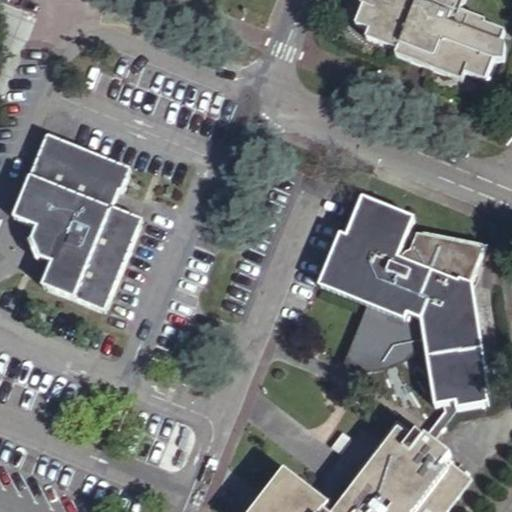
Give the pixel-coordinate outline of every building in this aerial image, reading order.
[(469,0),(423,0),(423,1),(420,0),(370,0),(365,1),(369,18),(362,36),(375,42),(372,49),(405,62),(401,70),(468,96),(472,87),(490,95),(498,74),(509,74),(508,56),(504,55),(508,44),(488,36),(489,34),(461,22),(469,0)] [(127,206),(129,208),(137,189),(134,182),(60,151),(53,154),(23,228),(25,235),(44,243),(38,256),(46,275),(58,280),(50,299),(52,306),(105,327),(113,324),(148,242),(142,236),(119,226),(127,206)] [(317,511),(286,488),(267,511),(451,511),(471,486),(463,480),(458,486),(441,473),(446,467),(449,463),(435,454),(460,418),(492,413),(490,399),(493,398),(476,291),(463,286),(461,290),(401,266),(416,228),(365,207),(350,244),(330,293),(392,318),(390,323),(402,328),(404,323),(411,326),(421,330),(424,330),(435,416),(445,415),(445,423),(426,448),(420,443),(418,445),(399,430),(354,489),(361,493),(346,511),(317,511)] [(323,296),(375,317),(390,323),(392,318),(330,293),(350,244),(344,242),(323,296)] [(374,316),(371,315),(347,375),(351,377),(358,380),(361,381),(368,382),(376,383),(383,382),(394,379),(400,376),(406,372),(409,370),(414,364),(419,358),(418,349),(417,351),(415,354),(414,356),(411,359),(409,362),(407,364),(404,366),(402,368),(399,369),(396,371),(393,372),(390,374),(387,374),(384,375),(380,375),(377,376),(374,376),(371,375),(365,379),(354,364),(361,359),(358,355),(374,316)] [(418,339),(421,330),(411,326),(409,330),(402,328),(390,323),(374,316),(358,355),(361,359),(354,364),(365,379),(371,375),(374,376),(377,376),(380,375),(384,375),(387,374),(390,374),(393,372),(396,371),(399,369),(402,368),(404,366),(407,364),(409,362),(411,359),(414,356),(415,354),(417,351),(418,349),(419,348),(418,339)] [(348,455),(363,462),(368,452),(365,450),(372,434),(359,429),(348,455)] [(463,480),(446,467),(441,473),(458,486),(463,480)] [(267,511),(286,488),(317,511),(328,511),(286,479),(261,511),(267,511)]
